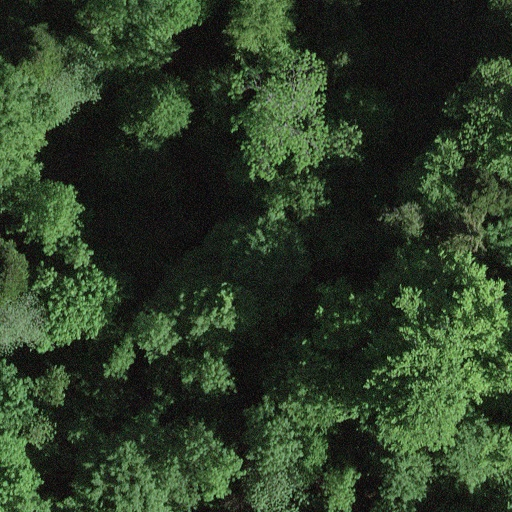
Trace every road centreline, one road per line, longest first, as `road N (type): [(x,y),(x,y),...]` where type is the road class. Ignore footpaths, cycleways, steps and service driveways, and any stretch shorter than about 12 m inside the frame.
road 1 (track): [(0,238),(254,0)]
road 2 (track): [(391,511),(511,468)]
